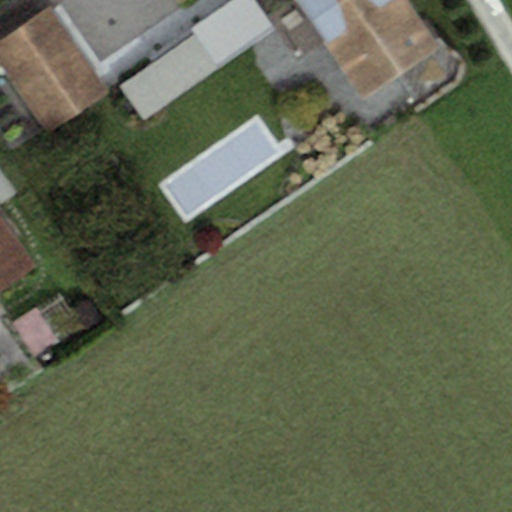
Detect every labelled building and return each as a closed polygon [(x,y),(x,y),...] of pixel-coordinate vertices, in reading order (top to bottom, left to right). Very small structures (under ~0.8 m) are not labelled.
[(193,36),(217,69),(277,26),(257,0),(233,0),(190,32),(193,36)] [(406,0),(294,0),(365,103),(442,51),(406,0)] [(55,10),(0,46),(0,65),(47,137),(111,94),(55,10)] [(121,88),(146,122),(217,69),(193,36),(121,88)] [(0,295),(38,269),(0,215),(0,295)]
